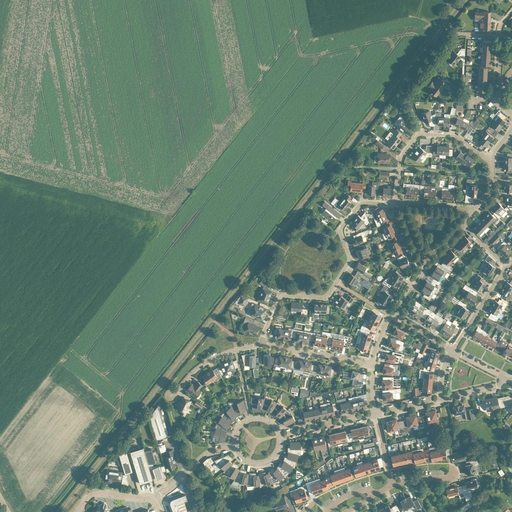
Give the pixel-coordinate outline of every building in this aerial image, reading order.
[(490,29),(490,12),(480,12),(475,12),(475,19),(480,19),(479,29),(483,29),(484,29),(490,29)] [(462,74),(464,75),(465,60),(465,55),(465,48),(461,48),(457,53),(454,51),(451,54),(452,55),(448,60),(452,63),(454,65),(460,58),(463,60),(462,74)] [(432,82),(429,86),(431,88),(429,90),(431,92),(431,93),(432,93),(433,93),(437,96),(444,86),(447,88),(449,85),(446,84),(447,84),(444,81),(440,78),(435,84),(432,82)] [(451,87),(450,88),(453,89),(451,92),(454,94),(455,92),(459,87),(453,83),(451,87)] [(435,112),(435,118),(431,120),(430,116),(432,115),(430,110),(421,114),(425,122),(428,121),(430,126),(435,126),(435,121),(435,118),(435,112)] [(455,113),(454,115),(452,122),(455,123),(454,125),(460,127),(464,118),(458,116),(455,115),(457,111),(455,110),(454,113),(455,113)] [(495,113),(492,118),(495,120),(495,121),(501,125),(503,123),(505,124),(506,121),(504,120),(506,117),(508,115),(501,110),(500,112),(498,110),(495,113)] [(440,116),(441,112),(435,112),(435,118),(435,121),(438,121),(437,124),(444,125),(444,116),(440,116)] [(450,122),(452,122),(454,115),(455,113),(454,113),(453,113),(452,115),(451,114),(451,115),(450,115),(450,114),(444,113),(444,116),(444,125),(449,125),(450,122)] [(403,118),(400,116),(397,120),(400,122),(397,126),(406,133),(411,126),(409,125),(410,124),(403,118)] [(464,118),(460,127),(465,129),(467,127),(470,128),(470,127),(473,124),(472,123),(473,122),(471,120),(470,122),(469,122),(469,120),(464,118)] [(491,120),(491,121),(493,123),(491,125),(490,124),(488,127),(493,131),(495,128),(499,131),(501,129),(499,128),(501,125),(495,121),(495,120),(492,118),(491,120)] [(479,133),(479,134),(480,134),(481,135),(482,135),(489,141),(491,138),(492,139),(494,137),(491,134),(493,131),(488,127),(485,131),(484,133),(481,131),(479,133)] [(398,138),(402,133),(395,128),(392,133),(393,134),(386,143),(393,149),(401,139),(398,138)] [(479,141),(477,144),(482,148),(484,145),(487,147),(488,145),(487,144),(489,141),(482,135),(481,135),(480,134),(477,138),(477,139),(478,140),(479,141)] [(374,138),(372,141),(376,143),(382,148),(384,145),(374,138)] [(439,153),(439,157),(442,157),(443,146),(440,146),(440,144),(437,144),(437,148),(433,148),(433,155),(436,155),(436,153),(439,153)] [(448,154),(448,155),(452,155),(452,149),(449,149),(449,145),(446,144),(446,146),(443,146),(442,157),(445,157),(445,154),(448,154)] [(412,157),(419,162),(422,158),(427,152),(431,153),(432,146),(426,145),(426,149),(422,149),(420,147),(412,157)] [(460,152),(456,158),(463,163),(464,162),(469,166),(474,159),(471,157),(471,156),(468,154),(466,156),(463,154),(460,152)] [(511,159),(511,157),(511,156),(511,152),(507,153),(507,157),(502,156),(502,159),(504,159),(504,163),(511,162),(511,159)] [(384,153),(378,153),(378,157),(374,156),(374,162),(390,163),(390,155),(384,155),(384,153)] [(502,166),(502,169),(507,169),(507,172),(511,172),(511,162),(504,163),(504,166),(502,166)] [(467,178),(466,185),(469,185),(469,189),(477,190),(477,184),(475,184),(475,179),(467,178)] [(439,187),(439,195),(441,195),(441,198),(447,199),(448,187),(442,187),(442,184),(444,184),(444,180),(439,180),(439,183),(439,186),(439,187)] [(351,182),(351,181),(348,181),(347,186),(350,187),(350,191),(362,192),(362,188),(365,188),(366,182),(362,182),(362,183),(351,182)] [(375,189),(378,189),(378,182),(372,181),(372,185),(368,185),(367,194),(374,194),(375,189)] [(406,192),(405,195),(411,195),(412,184),(403,183),(403,192),(406,192)] [(421,193),(421,185),(421,184),(412,184),(411,195),(417,196),(417,193),(421,193)] [(382,196),(390,197),(391,186),(387,185),(387,188),(383,187),(382,196)] [(430,189),(430,185),(424,185),(421,185),(421,193),(423,193),(423,196),(429,197),(430,189)] [(435,194),(439,195),(439,187),(430,185),(430,189),(429,197),(435,197),(435,194)] [(456,196),(457,191),(457,186),(454,185),(454,188),(448,187),(447,199),(453,199),(453,196),(456,196)] [(469,190),(463,189),(465,194),(465,202),(473,202),(473,199),(473,196),(476,196),(477,190),(469,189),(469,190)] [(346,194),(342,199),(343,200),(341,202),(338,200),(333,205),(339,210),(341,207),(345,210),(351,203),(349,200),(351,197),(346,194)] [(325,209),(322,213),(333,222),(337,216),(339,218),(341,215),(329,205),(325,201),(322,205),(327,208),(325,209)] [(493,208),(495,211),(493,213),(498,218),(501,220),(502,216),(501,215),(505,210),(506,211),(511,216),(511,215),(511,212),(508,209),(509,209),(506,206),(504,209),(498,203),(493,208)] [(374,218),(377,217),(385,214),(383,208),(379,209),(378,207),(372,209),(373,210),(371,211),(374,218)] [(369,222),(368,220),(365,212),(360,217),(358,215),(351,224),(355,226),(353,228),(357,231),(358,229),(358,228),(363,222),(367,225),(369,222)] [(487,215),(485,216),(491,222),(493,224),(497,219),(498,218),(493,213),(492,214),(489,212),(487,215)] [(377,217),(374,218),(375,220),(378,219),(380,222),(381,225),(384,223),(386,223),(390,221),(389,218),(387,219),(385,214),(377,217)] [(481,221),(487,226),(491,222),(485,216),(481,221)] [(385,230),(381,231),(382,234),(393,229),(391,224),(393,224),(391,220),(390,221),(386,223),(387,225),(383,227),(385,230)] [(482,230),(487,226),(481,221),(477,225),(482,230)] [(478,235),(482,231),(482,230),(477,225),(473,229),(478,235)] [(385,239),(388,238),(389,241),(398,237),(397,234),(395,234),(393,229),(382,234),(385,239)] [(354,238),(352,239),(354,245),(359,244),(364,241),(362,238),(364,237),(364,235),(365,234),(365,233),(367,232),(368,232),(368,230),(366,230),(364,231),(362,232),(357,234),(358,237),(354,238)] [(500,237),(498,234),(491,241),(494,244),(500,237)] [(463,239),(461,241),(468,248),(469,249),(471,247),(469,245),(472,243),(473,244),(475,241),(474,240),(469,235),(467,238),(465,236),(462,239),(463,239)] [(387,248),(388,250),(389,250),(392,249),(400,246),(398,241),(399,240),(398,237),(389,241),(391,246),(387,248)] [(359,250),(356,251),(359,258),(363,256),(368,254),(366,250),(371,248),(369,244),(372,243),(372,241),(366,243),(362,245),(363,248),(359,250)] [(458,247),(455,250),(460,254),(461,255),(464,253),(468,248),(461,241),(459,243),(459,242),(456,245),(458,247)] [(507,243),(504,241),(497,248),(506,256),(511,251),(505,245),(507,243)] [(404,250),(402,251),(400,246),(392,249),(389,250),(390,252),(393,251),(394,254),(398,253),(399,256),(400,255),(405,253),(404,250)] [(454,262),(459,257),(458,256),(460,254),(455,250),(453,252),(451,250),(448,253),(449,254),(447,255),(454,262)] [(493,265),(496,261),(488,254),(486,258),(485,260),(488,262),(485,266),(486,267),(483,272),(487,275),(489,273),(491,275),(496,267),(493,265)] [(451,270),(453,268),(448,265),(450,262),(453,264),(454,262),(447,255),(446,257),(445,256),(442,259),(444,261),(441,264),(442,265),(450,270),(451,270)] [(401,268),(404,267),(407,268),(410,270),(411,267),(410,264),(409,264),(406,256),(406,257),(402,258),(401,256),(398,258),(401,268)] [(355,268),(363,273),(361,276),(367,280),(371,275),(364,270),(366,267),(359,262),(355,268)] [(448,271),(449,271),(450,270),(442,265),(440,268),(437,266),(434,269),(432,268),(431,269),(443,277),(444,277),(448,271)] [(443,283),(440,282),(443,277),(431,269),(430,271),(432,272),(430,276),(434,278),(432,280),(441,286),(443,283)] [(404,277),(394,271),(390,278),(389,277),(388,277),(387,278),(385,279),(384,280),(383,281),(382,282),(389,287),(391,283),(396,287),(401,279),(402,280),(404,277)] [(367,280),(361,276),(359,279),(351,274),(347,280),(355,286),(357,282),(361,285),(363,282),(370,286),(372,283),(367,280)] [(481,281),(483,278),(477,274),(474,279),(477,281),(473,286),(481,291),(486,283),(481,281)] [(266,289),(267,288),(270,285),(262,279),(259,283),(264,286),(263,288),(258,299),(268,303),(269,298),(270,296),(272,291),(266,289)] [(423,283),(422,285),(434,292),(437,288),(439,289),(441,286),(432,280),(431,283),(427,281),(425,284),(423,283)] [(467,301),(470,303),(470,302),(473,304),(478,296),(470,292),(472,289),(465,284),(463,288),(468,291),(464,298),(467,300),(467,301)] [(380,290),(384,293),(382,296),(379,301),(382,303),(386,305),(389,299),(390,299),(392,296),(385,291),(387,287),(384,285),(380,290)] [(423,296),(425,297),(429,300),(432,295),(434,292),(422,285),(421,286),(423,287),(421,291),(424,293),(423,296)] [(511,291),(504,287),(500,292),(503,293),(501,296),(506,299),(506,300),(508,301),(511,295),(511,291)] [(435,292),(431,300),(439,304),(443,296),(435,292)] [(347,304),(349,306),(354,298),(348,294),(346,299),(341,296),(338,300),(336,298),(333,303),(338,307),(339,305),(344,308),(347,304)] [(241,295),(235,302),(245,305),(248,298),(241,295)] [(461,301),(454,296),(452,300),(459,304),(461,301)] [(495,300),(492,305),(502,311),(507,304),(508,302),(502,298),(501,300),(499,299),(498,302),(495,300)] [(418,308),(419,306),(412,301),(408,308),(411,310),(409,312),(414,315),(418,308)] [(291,302),(291,310),(301,311),(301,315),(307,316),(307,314),(307,309),(302,308),(302,302),(291,302)] [(373,311),(371,316),(379,320),(381,315),(379,313),(380,311),(365,302),(363,306),(371,310),(373,311)] [(264,315),(267,309),(253,303),(248,314),(251,315),(257,317),(262,319),(263,318),(264,318),(265,315),(264,315)] [(309,316),(309,320),(314,321),(314,317),(318,318),(319,313),(326,313),(327,305),(327,304),(323,304),(323,303),(319,303),(319,304),(315,303),(314,306),(310,306),(309,316)] [(459,307),(460,308),(457,314),(455,312),(453,315),(460,319),(461,317),(464,318),(469,310),(461,305),(459,307)] [(491,312),(488,317),(496,321),(502,311),(492,305),(489,310),(491,312)] [(428,309),(425,308),(423,311),(418,308),(414,315),(419,318),(420,316),(423,318),(428,309)] [(429,325),(436,314),(428,309),(423,318),(426,319),(424,322),(429,325)] [(368,314),(366,319),(368,320),(377,325),(376,324),(379,320),(371,316),(368,314)] [(441,323),(443,319),(436,314),(429,325),(434,328),(436,325),(438,327),(440,325),(441,323)] [(255,320),(245,317),(243,322),(248,324),(245,330),(252,333),(252,334),(254,335),(255,335),(256,335),(260,327),(253,324),(255,320)] [(447,321),(443,319),(441,323),(440,325),(443,327),(440,331),(444,334),(450,325),(446,323),(447,321)] [(364,324),(362,328),(370,331),(371,328),(374,329),(376,325),(377,325),(368,320),(366,325),(364,324)] [(455,325),(452,323),(450,325),(444,334),(449,337),(452,333),(455,334),(459,329),(455,326),(455,325)] [(281,337),(281,338),(283,338),(285,329),(281,328),(282,326),(276,325),(274,334),(277,334),(277,336),(281,337)] [(358,336),(361,337),(371,340),(370,340),(372,335),(369,334),(370,331),(362,328),(361,327),(358,336)] [(289,339),(290,337),(293,337),(294,329),(288,328),(288,330),(285,329),(283,338),(285,339),(285,338),(289,339)] [(396,328),(393,334),(402,338),(405,332),(396,328)] [(302,342),(303,333),(304,333),(304,331),(294,329),(293,337),(296,338),(295,340),(300,341),(299,342),(302,342)] [(476,330),(473,336),(478,339),(481,333),(476,330)] [(312,341),(312,340),(313,332),(304,331),(304,333),(303,333),(302,342),(304,342),(308,342),(309,340),(312,341)] [(322,334),(320,346),(320,345),(325,346),(326,343),(329,344),(330,335),(331,332),(322,331),(322,334)] [(314,332),(313,332),(312,340),(315,341),(314,344),(320,345),(319,346),(320,346),(322,334),(314,332)] [(481,333),(478,339),(483,342),(487,335),(481,333)] [(336,348),(336,349),(339,337),(330,335),(329,344),(332,344),(331,347),(336,348)] [(339,337),(336,349),(337,349),(337,348),(342,349),(343,346),(346,347),(347,339),(348,336),(344,335),(344,338),(339,337)] [(483,342),(488,344),(492,338),(487,335),(483,342)] [(358,336),(356,341),(360,342),(369,345),(370,340),(371,340),(361,337),(358,336)] [(497,341),(492,338),(488,344),(494,347),(497,341)] [(397,350),(400,344),(403,345),(409,347),(410,344),(404,342),(397,339),(396,342),(390,340),(388,346),(397,350)] [(505,350),(503,352),(509,355),(511,349),(511,345),(508,344),(509,343),(502,339),(498,346),(505,350)] [(356,341),(355,347),(358,348),(360,348),(360,349),(360,350),(360,351),(360,352),(361,352),(362,353),(363,353),(364,353),(365,353),(366,352),(367,351),(369,345),(360,342),(356,341)] [(414,342),(412,346),(420,350),(423,343),(419,341),(417,344),(414,342)] [(431,350),(430,354),(429,356),(438,358),(440,352),(431,350)] [(385,360),(394,362),(394,364),(397,365),(398,365),(400,357),(401,357),(402,353),(392,351),(392,354),(386,353),(385,360)] [(250,353),(241,355),(242,355),(244,365),(249,365),(249,366),(254,366),(254,368),(253,368),(253,369),(254,377),(258,377),(258,374),(258,368),(258,362),(258,357),(254,357),(254,354),(250,354),(250,353)] [(273,364),(274,357),(271,356),(271,354),(264,354),(264,355),(262,354),(261,362),(264,362),(264,365),(271,365),(271,364),(273,364)] [(280,367),(281,365),(284,366),(286,356),(283,356),(279,356),(279,358),(275,357),(274,366),(280,367)] [(287,366),(287,368),(293,369),(295,361),(292,360),(292,358),(288,357),(286,356),(284,366),(287,366)] [(438,358),(429,356),(427,361),(436,364),(438,358)] [(300,373),(303,374),(304,369),(305,360),(303,360),(299,359),(298,362),(295,361),(293,369),(299,371),(300,373)] [(224,362),(220,363),(222,368),(219,369),(221,374),(222,374),(225,373),(226,374),(236,371),(232,360),(227,361),(227,362),(225,363),(224,362)] [(305,360),(304,369),(307,370),(307,372),(309,372),(308,377),(312,377),(313,373),(315,365),(311,364),(312,362),(308,361),(308,360),(305,360)] [(431,369),(434,370),(436,364),(427,361),(425,361),(424,363),(427,364),(426,367),(424,367),(423,369),(431,371),(431,369)] [(321,377),(322,377),(323,373),(325,364),(323,363),(323,364),(318,363),(318,365),(315,365),(313,373),(319,374),(321,377)] [(327,365),(327,364),(325,364),(323,373),(327,374),(326,376),(333,377),(334,368),(331,368),(331,366),(327,365)] [(383,366),(383,373),(393,374),(396,374),(397,365),(394,364),(390,364),(389,367),(383,366)] [(433,373),(430,372),(431,371),(423,369),(420,368),(419,372),(424,372),(424,378),(433,379),(433,373)] [(215,381),(221,376),(217,369),(213,371),(212,369),(208,371),(209,372),(202,376),(207,383),(214,379),(215,381)] [(343,376),(342,379),(348,380),(352,378),(356,378),(355,386),(362,384),(363,384),(366,383),(367,374),(366,374),(364,374),(364,373),(363,373),(363,374),(360,373),(360,372),(360,371),(360,372),(358,373),(358,371),(352,370),(352,372),(344,371),(343,376)] [(382,386),(396,386),(396,379),(396,377),(388,376),(388,380),(382,380),(382,386)] [(192,384),(187,390),(196,397),(201,391),(199,390),(203,385),(198,381),(196,384),(195,386),(192,384)] [(294,392),(294,394),(297,395),(299,388),(292,386),(291,391),(294,392)] [(388,393),(382,393),(383,400),(396,398),(396,392),(400,392),(400,388),(388,389),(388,393)] [(299,397),(308,396),(309,390),(301,389),(299,397)] [(364,399),(363,394),(357,396),(358,399),(360,407),(363,407),(366,407),(364,399)] [(262,409),(264,398),(259,397),(258,397),(251,396),(251,398),(252,409),(259,410),(257,410),(257,408),(262,409)] [(271,412),(276,402),(272,400),(271,400),(264,396),(264,398),(262,409),(268,412),(266,411),(267,410),(271,412)] [(358,399),(357,396),(351,397),(354,409),(357,408),(357,409),(360,408),(360,407),(358,399)] [(493,397),(491,398),(493,408),(499,407),(499,408),(503,406),(503,407),(505,406),(503,398),(497,399),(497,398),(496,397),(495,397),(495,396),(492,397),(493,397)] [(183,397),(178,408),(182,411),(181,414),(184,415),(191,401),(183,397)] [(346,402),(348,410),(351,409),(352,410),(354,410),(354,409),(351,397),(348,398),(349,401),(346,402)] [(511,400),(508,397),(503,398),(505,406),(506,406),(509,408),(511,410),(511,400)] [(340,401),(337,402),(337,405),(338,409),(341,409),(342,412),(345,411),(346,411),(348,411),(348,410),(346,402),(345,398),(339,399),(340,401)] [(485,402),(479,404),(480,408),(480,410),(482,411),(483,411),(487,410),(493,408),(491,398),(489,398),(488,398),(486,398),(486,399),(485,399),(485,401),(485,402)] [(229,405),(231,407),(238,416),(244,413),(242,414),(241,412),(246,410),(247,409),(245,399),(229,405)] [(279,418),(287,410),(283,406),(277,400),(276,402),(271,412),(276,417),(275,415),(276,414),(279,417),(279,418)] [(327,406),(329,415),(332,414),(332,415),(335,414),(334,410),(337,410),(335,402),(332,403),(332,405),(330,405),(330,406),(327,406)] [(320,404),(321,408),(323,416),(326,415),(326,416),(329,415),(327,406),(326,403),(320,404)] [(464,412),(466,420),(473,418),(471,408),(465,410),(464,404),(459,405),(459,404),(455,405),(455,406),(452,407),(454,414),(455,414),(455,415),(459,414),(459,413),(464,412)] [(167,436),(166,433),(168,432),(164,421),(163,421),(158,405),(149,415),(157,440),(167,436)] [(237,416),(238,416),(231,407),(226,410),(220,415),(222,416),(231,423),(236,419),(236,418),(234,420),(233,418),(237,415),(237,416)] [(292,415),(289,408),(287,410),(279,418),(282,424),(283,424),(282,422),(283,421),(286,426),(295,420),(292,415)] [(323,416),(321,408),(318,408),(315,409),(317,417),(320,416),(321,417),(323,417),(323,416)] [(309,410),(311,419),(314,418),(315,419),(317,418),(317,417),(315,409),(312,409),(312,410),(309,410)] [(309,420),(311,419),(309,410),(306,411),(303,412),(303,410),(300,411),(301,418),(304,417),(305,420),(309,419),(309,420)] [(436,413),(435,410),(430,411),(433,421),(438,420),(437,417),(439,416),(438,412),(436,413)] [(426,415),(421,416),(423,423),(423,426),(429,424),(428,422),(433,421),(430,411),(425,412),(426,415)] [(416,414),(411,415),(413,425),(423,423),(421,416),(416,417),(416,414)] [(405,420),(402,421),(403,428),(404,430),(404,431),(409,430),(408,427),(413,425),(411,415),(406,417),(406,418),(406,419),(405,420)] [(214,427),(216,428),(227,431),(230,426),(229,427),(228,426),(230,422),(231,423),(222,416),(218,421),(214,427)] [(399,432),(404,431),(404,430),(403,428),(402,421),(397,422),(396,419),(391,420),(394,430),(398,429),(399,432)] [(389,431),(394,430),(391,420),(386,421),(387,424),(385,424),(386,428),(388,428),(389,431)] [(369,425),(368,425),(362,427),(364,438),(370,437),(369,433),(370,432),(371,431),(372,430),(372,429),(372,428),(371,427),(370,426),(369,425)] [(227,431),(216,428),(214,433),(212,441),(214,441),(225,441),(227,435),(226,436),(225,436),(226,431),(227,431)] [(349,433),(351,441),(359,439),(358,437),(356,428),(351,429),(352,432),(349,433)] [(340,432),(342,443),(351,441),(349,433),(346,433),(345,431),(340,432)] [(327,438),(329,446),(337,444),(334,433),(329,434),(330,437),(327,438)] [(312,438),(314,449),(326,446),(324,435),(312,438)] [(288,445),(288,451),(299,455),(300,455),(301,447),(301,442),(290,442),(290,447),(288,447),(288,445)] [(439,447),(442,458),(447,457),(447,456),(451,455),(448,445),(439,447)] [(434,446),(429,447),(429,449),(431,460),(432,461),(437,459),(435,450),(434,448),(434,446)] [(143,447),(130,451),(140,483),(140,482),(152,478),(152,479),(153,479),(143,447)] [(422,448),(425,461),(431,460),(429,449),(423,450),(422,448)] [(145,451),(153,478),(156,477),(156,479),(163,477),(160,465),(154,467),(152,463),(156,461),(155,461),(158,460),(156,453),(155,451),(153,452),(152,449),(145,451)] [(174,463),(176,462),(172,449),(166,451),(168,456),(165,457),(169,469),(175,467),(174,463)] [(453,453),(455,459),(458,458),(458,461),(465,459),(463,450),(453,453)] [(297,460),(299,455),(288,451),(288,452),(287,456),(285,456),(286,454),(285,454),(283,460),(293,467),(294,468),(297,460)] [(412,451),(406,452),(408,463),(415,461),(415,462),(412,451)] [(122,464),(125,473),(132,471),(126,452),(119,454),(121,459),(118,460),(119,465),(122,464)] [(231,458),(232,460),(228,454),(217,459),(215,460),(220,467),(221,466),(224,470),(233,463),(232,463),(229,459),(231,458)] [(207,458),(203,462),(206,467),(213,461),(209,457),(207,458)] [(375,469),(380,468),(380,467),(383,466),(381,457),(372,460),(375,469)] [(466,464),(465,465),(468,475),(474,473),(474,475),(475,475),(474,470),(475,470),(474,468),(473,469),(473,466),(478,465),(480,464),(480,462),(484,461),(483,457),(479,458),(466,461),(466,464)] [(323,458),(316,464),(318,467),(325,461),(323,458)] [(290,471),(293,467),(283,460),(284,461),(281,465),(280,464),(281,462),(280,462),(277,467),(284,476),(285,478),(290,471)] [(372,460),(367,462),(370,471),(375,469),(372,460)] [(362,461),(357,463),(361,474),(366,473),(362,461)] [(362,461),(366,473),(370,471),(367,462),(363,463),(362,461)] [(230,476),(234,479),(240,469),(236,467),(237,465),(238,466),(239,466),(233,463),(224,470),(223,472),(230,476)] [(361,474),(357,463),(357,465),(353,467),(356,476),(361,474)] [(268,472),(272,483),(273,485),(284,476),(277,467),(277,468),(273,471),(272,469),(274,468),(273,468),(268,472)] [(339,469),(343,480),(348,479),(345,469),(344,467),(339,469)] [(345,469),(348,479),(353,477),(350,468),(345,469)] [(120,481),(120,479),(122,479),(121,484),(127,485),(128,482),(126,474),(122,474),(122,471),(107,469),(105,481),(111,482),(112,479),(120,481)] [(233,481),(246,484),(249,473),(244,472),(245,470),(247,471),(240,469),(234,479),(233,481)] [(297,479),(304,474),(297,469),(296,470),(296,478),(297,479)] [(334,470),(338,482),(343,480),(339,469),(334,470)] [(335,473),(330,474),(334,485),(334,484),(338,482),(334,470),(334,471),(335,473)] [(246,484),(246,486),(259,485),(259,474),(254,475),(254,473),(256,473),(256,472),(249,473),(246,484)] [(259,474),(259,485),(260,485),(260,487),(267,484),(267,485),(272,483),(268,472),(268,473),(264,474),(263,473),(265,472),(259,474)] [(330,474),(324,477),(328,488),(328,487),(334,485),(330,474)] [(319,478),(323,490),(328,488),(324,477),(325,479),(320,480),(319,478)] [(319,478),(314,480),(318,491),(323,490),(319,478)] [(467,490),(464,491),(465,496),(466,499),(466,501),(472,497),(470,489),(478,487),(476,479),(476,478),(477,478),(471,479),(472,479),(472,480),(465,482),(466,484),(467,490)] [(314,480),(306,483),(306,484),(307,487),(308,490),(309,494),(313,492),(313,493),(314,493),(317,492),(318,491),(314,480)] [(304,489),(299,491),(299,492),(302,500),(306,498),(307,498),(305,492),(305,491),(306,490),(308,490),(307,487),(306,484),(303,485),(303,486),(304,489)] [(287,485),(278,490),(279,494),(284,492),(283,492),(288,490),(287,485)] [(464,491),(463,488),(458,489),(457,486),(446,489),(448,496),(458,493),(459,497),(465,496),(464,491)] [(292,490),(289,491),(291,497),(294,496),(296,502),(300,500),(302,500),(299,492),(299,491),(298,488),(292,490)] [(191,509),(185,494),(173,499),(172,499),(171,500),(171,501),(170,502),(170,503),(170,504),(173,511),(193,511),(192,508),(191,509)] [(413,501),(410,495),(405,498),(405,497),(403,498),(403,499),(400,501),(402,504),(400,505),(403,511),(404,511),(408,508),(407,506),(414,503),(417,509),(422,507),(417,498),(413,501)] [(279,497),(273,499),(274,500),(275,503),(277,509),(286,506),(287,505),(287,504),(284,496),(279,498),(279,497)] [(459,509),(461,511),(462,511),(473,506),(471,502),(459,509)] [(109,511),(106,504),(105,505),(104,503),(100,504),(101,507),(98,509),(98,508),(92,511),(109,511)]
